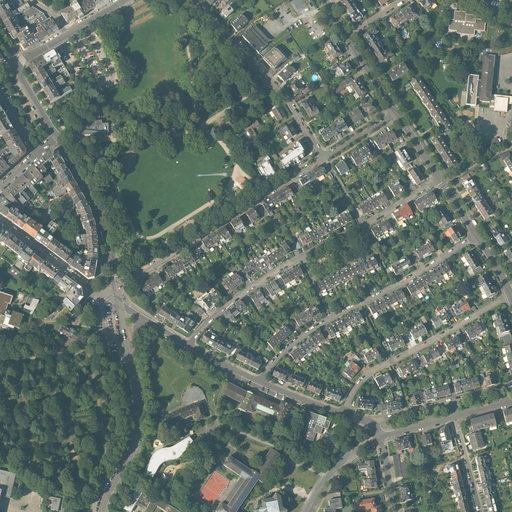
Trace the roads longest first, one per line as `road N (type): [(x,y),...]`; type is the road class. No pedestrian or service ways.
road 1 (residential): [(188,345),(240,296),(439,178)]
road 2 (residential): [(477,235),(267,363),(260,380)]
road 3 (residential): [(116,289),(324,157)]
road 4 (secondary): [(58,137),(17,63),(126,0)]
road 5 (residential): [(510,293),(371,371),(344,413)]
road 6 (residential): [(324,157),(285,95),(193,0)]
road 7 (secondary): [(101,511),(136,435),(125,336)]
road 8 (secondary): [(116,289),(100,211),(58,137)]
